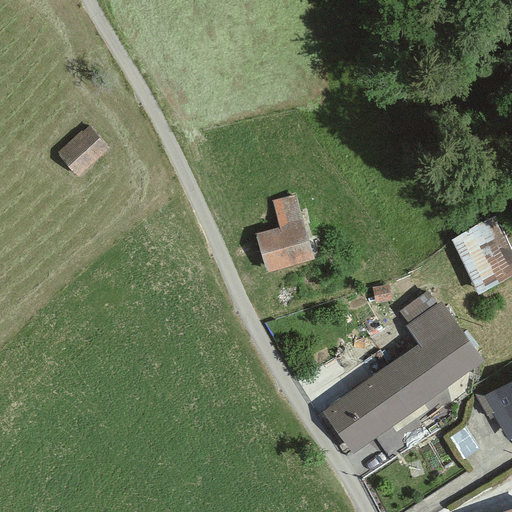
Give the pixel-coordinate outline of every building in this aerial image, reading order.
[(115,153),(93,129),(61,158),(83,182),(115,153)] [(322,257),(310,220),(261,235),(272,272),(322,257)] [(511,281),(511,267),(488,225),(456,243),(485,296),(511,281)] [(491,364),(449,303),(432,315),(422,301),(404,314),(412,326),(410,328),(422,346),(372,380),(363,366),(319,397),(328,411),(326,412),(357,456),(491,364)] [(511,385),(480,403),(490,420),(496,417),(510,443),(511,442),(511,385)]
